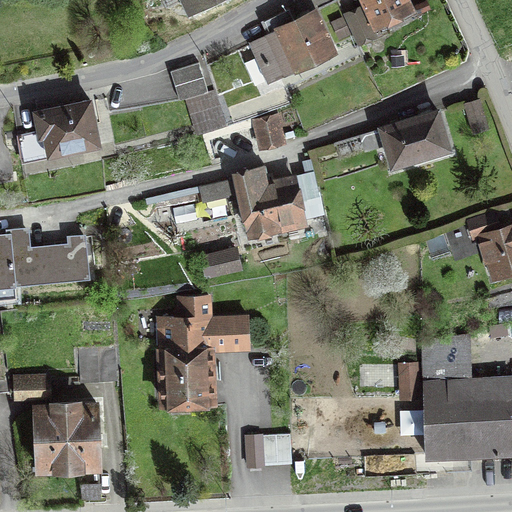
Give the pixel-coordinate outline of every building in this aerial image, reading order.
[(193,0),(201,15),(230,0),(193,0)] [(416,0),(362,0),(384,36),(424,12),(416,0)] [(329,10),(258,44),(279,87),(350,53),(329,10)] [(206,61),(179,70),(190,99),(216,89),(206,61)] [(108,99),(47,113),(59,160),(119,146),(108,99)] [(441,107),(379,125),(392,169),(454,151),(441,107)] [(279,115),(256,122),(264,150),(288,143),(279,115)] [(272,165),(240,176),(264,244),(325,223),(308,175),(279,185),(272,165)] [(489,210),(464,218),(486,283),(511,274),(511,219),(494,226),(489,210)] [(36,229),(0,233),(0,286),(10,290),(30,284),(102,278),(93,234),(38,244),(36,229)] [(242,246),(208,256),(215,279),(248,269),(242,246)] [(178,318),(160,319),(168,409),(229,404),(225,353),(261,350),(258,314),(220,317),(218,294),(177,298),(178,318)] [(463,334),(413,338),(423,460),(511,452),(511,373),(467,377),(463,334)] [(55,372),(15,375),(17,400),(57,398),(55,372)] [(109,398),(42,404),(47,475),(115,470),(109,398)]
